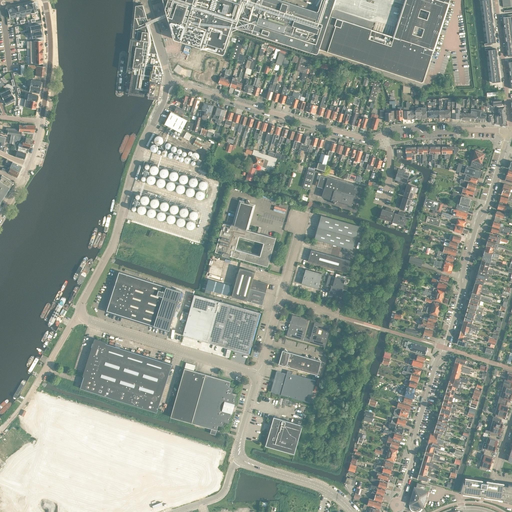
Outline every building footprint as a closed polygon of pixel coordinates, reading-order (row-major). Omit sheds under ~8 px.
[(162,0),(163,1),(167,15),(174,39),(192,45),(223,55),(229,35),(230,36),(232,27),(238,29),(309,52),(312,52),(316,54),(317,54),(317,53),(318,53),(318,51),(319,50),(320,50),(320,49),(321,49),(421,82),(422,82),(423,81),(423,80),(433,50),(449,2),(449,0),(412,0),(409,8),(406,7),(405,7),(404,7),(403,7),(403,8),(402,12),(403,14),(402,18),(401,18),(400,18),(399,19),(394,35),(391,46),(390,45),(389,45),(370,39),(372,32),(372,31),(372,30),(371,29),(332,16),(331,17),(328,16),(328,17),(328,18),(327,18),(327,19),(326,19),(325,19),(324,19),(324,18),(323,18),(323,17),(323,16),(323,15),(313,10),(312,10),(300,15),(298,11),(300,10),(301,10),(302,10),(302,9),(302,8),(302,7),(301,7),(296,5),(295,5),(294,6),(288,5),(288,2),(283,0),(281,0),(162,0)] [(33,2),(28,3),(31,13),(31,15),(37,14),(34,2),(33,2)] [(163,73),(156,49),(143,5),(135,5),(128,51),(129,51),(126,71),(128,72),(125,91),(130,91),(130,93),(140,96),(148,97),(159,99),(163,73)] [(15,7),(13,7),(15,17),(21,15),(18,6),(15,6),(15,7)] [(29,32),(28,32),(28,33),(41,30),(40,26),(40,25),(28,26),(29,32)] [(41,30),(28,33),(29,38),(42,36),(41,30)] [(242,39),(242,37),(239,36),(238,38),(232,57),(238,59),(244,39),(242,39)] [(42,40),(29,41),(30,48),(42,48),(42,40)] [(279,52),(275,65),(281,67),(285,54),(279,52)] [(42,56),(30,56),(30,64),(42,63),(42,56)] [(304,82),(306,80),(312,62),(312,61),(301,58),(299,57),(297,63),(295,70),(297,70),(297,71),(303,72),(301,77),(303,78),(301,80),(304,82)] [(178,58),(175,69),(185,72),(188,60),(178,58)] [(194,75),(197,64),(190,62),(187,73),(194,75)] [(28,65),(28,68),(36,69),(35,75),(43,76),(44,76),(45,67),(36,66),(28,65)] [(336,74),(338,68),(332,66),(330,72),(336,74)] [(197,69),(195,77),(208,79),(209,71),(197,69)] [(226,69),(224,74),(224,76),(223,78),(220,77),(218,83),(224,85),(228,69),(226,69)] [(210,74),(208,80),(216,82),(218,77),(210,74)] [(233,76),(232,80),(230,87),(235,88),(239,77),(235,76),(235,77),(233,76)] [(271,100),(274,92),(276,83),(277,80),(278,78),(278,77),(275,76),(274,80),(273,84),(271,91),(268,90),(266,98),(267,98),(267,99),(268,99),(269,99),(271,100)] [(250,84),(247,92),(251,93),(256,78),(254,77),(252,85),(250,84)] [(28,79),(27,85),(40,87),(41,81),(28,79)] [(375,101),(378,91),(379,91),(380,89),(378,89),(380,84),(379,84),(380,82),(377,81),(377,83),(374,82),(374,83),(371,83),(371,85),(373,86),(369,99),(375,101)] [(276,102),(277,101),(278,102),(280,94),(277,93),(280,84),(277,83),(275,92),(272,100),(275,101),(276,102)] [(27,85),(26,91),(39,93),(40,88),(40,87),(27,85)] [(284,86),(283,88),(281,94),(279,102),(281,103),(283,104),(284,103),(284,104),(287,96),(284,95),(286,88),(285,87),(284,86)] [(10,89),(0,94),(3,99),(13,94),(10,89)] [(25,99),(37,101),(38,95),(28,93),(26,99),(25,99)] [(13,94),(3,99),(5,105),(16,99),(13,94)] [(177,106),(174,112),(183,116),(183,115),(185,111),(187,105),(186,104),(189,96),(186,95),(186,94),(183,94),(182,95),(180,94),(179,98),(181,99),(180,101),(180,102),(184,103),(182,109),(177,106)] [(310,112),(316,94),(316,95),(313,94),(312,96),(310,103),(307,102),(305,110),(306,110),(306,111),(310,112)] [(296,107),(299,100),(300,100),(301,96),(297,95),(296,99),(288,96),(286,102),(291,104),(291,106),(296,107)] [(188,112),(190,104),(192,105),(194,98),(190,96),(186,108),(185,112),(188,112)] [(325,108),(326,105),(324,104),(326,97),(323,96),(317,114),(323,116),(325,108)] [(496,100),(487,101),(487,107),(504,105),(504,99),(503,100),(503,96),(495,97),(496,100)] [(25,99),(23,106),(35,109),(37,101),(25,99)] [(193,115),(193,112),(195,107),(197,108),(200,100),(195,99),(193,106),(191,112),(190,114),(193,115)] [(305,102),(300,100),(297,108),(303,110),(305,102)] [(451,102),(452,118),(459,119),(460,105),(460,102),(451,102)] [(203,120),(204,120),(206,121),(207,115),(210,116),(211,115),(213,106),(208,104),(204,118),(203,120)] [(329,118),(333,106),(331,105),(329,109),(326,108),(324,116),(325,116),(325,117),(326,117),(327,117),(329,118)] [(338,121),(339,121),(341,121),(346,107),(343,106),(341,113),(338,112),(336,120),(337,120),(337,121),(338,121)] [(499,114),(496,114),(493,115),(494,123),(505,125),(506,124),(504,106),(497,107),(497,112),(498,112),(499,114)] [(215,122),(217,123),(218,120),(221,109),(216,107),(214,114),(213,118),(216,119),(215,122)] [(337,112),(338,112),(339,107),(336,107),(335,111),(332,110),(330,118),(331,118),(331,119),(332,119),(333,119),(335,120),(337,112)] [(404,119),(409,119),(415,118),(415,111),(409,111),(409,110),(406,111),(406,107),(403,108),(404,119)] [(218,120),(220,120),(221,117),(224,117),(227,110),(221,109),(218,120)] [(348,109),(346,109),(342,122),(344,122),(344,123),(347,124),(347,123),(351,112),(348,111),(348,109)] [(356,112),(356,109),(354,109),(353,114),(350,124),(354,125),(358,113),(356,112)] [(391,112),(385,112),(385,121),(392,121),(392,119),(395,119),(394,110),(391,110),(391,112)] [(225,124),(228,125),(230,126),(232,121),(231,120),(233,113),(229,111),(226,119),(225,124)] [(164,124),(181,132),(187,120),(188,120),(189,117),(183,115),(183,116),(182,117),(171,112),(164,124)] [(235,113),(232,123),(231,126),(234,127),(235,124),(235,122),(239,123),(241,115),(235,113)] [(372,113),(370,118),(373,119),(371,128),(376,129),(379,119),(377,118),(378,115),(372,113)] [(362,119),(362,120),(363,120),(363,117),(364,115),(362,114),(360,118),(358,118),(355,125),(360,127),(362,119)] [(239,132),(241,128),(242,126),(245,127),(248,117),(242,115),(237,131),(239,132)] [(197,116),(195,124),(192,131),(200,134),(202,125),(199,124),(201,118),(197,116)] [(243,137),(245,138),(247,132),(249,127),(251,128),(254,119),(249,117),(245,131),(243,137)] [(257,128),(256,130),(253,138),(256,139),(258,133),(262,121),(256,120),(254,127),(257,128)] [(256,142),(259,143),(261,136),(262,131),(262,130),(265,131),(268,123),(262,121),(258,135),(257,139),(256,142)] [(185,130),(192,131),(195,124),(188,122),(187,123),(185,130)] [(270,124),(267,135),(265,140),(268,141),(270,135),(272,136),(273,133),(275,126),(274,125),(273,124),(272,125),(270,124)] [(34,132),(35,125),(19,125),(19,130),(17,130),(18,129),(17,128),(14,128),(14,130),(8,130),(7,134),(14,135),(20,136),(21,131),(23,131),(23,132),(24,132),(24,131),(34,132)] [(274,133),(274,135),(271,144),(273,144),(277,134),(280,135),(282,127),(277,126),(274,133)] [(286,137),(288,129),(283,128),(279,143),(281,144),(283,136),(286,137)] [(292,139),(295,131),(289,130),(285,142),(288,143),(289,138),(292,139)] [(213,138),(219,140),(221,133),(215,132),(213,138)] [(294,149),(297,140),(300,141),(303,134),(297,132),(295,140),(293,144),(292,148),(294,149)] [(304,134),(298,155),(300,155),(301,151),(302,150),(307,152),(310,145),(312,138),(309,138),(310,136),(309,136),(308,135),(307,134),(306,135),(304,134)] [(20,136),(14,135),(14,139),(21,141),(20,143),(22,144),(21,147),(29,149),(29,148),(30,146),(30,143),(31,143),(32,139),(20,136)] [(155,137),(154,139),(154,141),(155,143),(157,144),(159,144),(161,144),(162,143),(163,141),(163,139),(162,137),(161,135),(159,135),(157,136),(155,137)] [(312,148),(313,145),(316,146),(318,138),(313,136),(310,144),(311,144),(308,153),(311,154),(313,148),(312,148)] [(199,149),(203,142),(196,138),(192,145),(199,149)] [(318,151),(320,146),(321,147),(324,140),(319,138),(317,146),(315,152),(318,153),(318,151)] [(331,142),(330,145),(329,150),(328,155),(327,159),(329,160),(332,151),(334,151),(337,144),(331,142)] [(341,154),(344,146),(338,144),(335,152),(339,153),(338,157),(341,158),(342,154),(341,154)] [(341,158),(341,160),(343,161),(344,159),(346,155),(348,155),(350,148),(345,146),(342,154),(343,154),(341,158)] [(359,163),(360,159),(363,151),(362,151),(360,150),(360,151),(358,150),(354,162),(359,163)] [(470,166),(476,167),(481,169),(482,165),(480,165),(481,162),(483,157),(485,157),(485,154),(484,154),(484,153),(475,150),(472,160),(471,162),(470,166)] [(16,151),(15,156),(24,159),(26,153),(16,151)] [(363,164),(364,162),(364,160),(367,161),(369,154),(364,152),(360,163),(363,164)] [(324,170),(327,159),(328,155),(321,153),(318,164),(316,168),(324,170)] [(368,171),(369,168),(370,164),(373,165),(376,157),(370,155),(368,163),(367,165),(366,168),(365,170),(368,171)] [(268,160),(265,159),(256,156),(256,157),(253,156),(251,161),(254,162),(254,163),(266,167),(268,160)] [(11,164),(9,167),(19,172),(21,166),(7,159),(5,161),(11,164)] [(380,168),(382,160),(376,159),(373,171),(375,172),(376,168),(376,167),(380,168)] [(470,167),(470,166),(458,163),(456,171),(459,172),(466,174),(469,175),(479,177),(481,170),(470,167)] [(150,167),(149,169),(149,171),(150,173),(152,174),(154,174),(156,174),(158,172),(158,171),(158,168),(157,167),(156,165),(154,165),(152,165),(150,167)] [(249,166),(246,179),(252,180),(255,168),(249,166)] [(6,172),(16,177),(18,172),(8,167),(7,170),(2,168),(1,170),(6,172)] [(160,170),(159,172),(159,174),(160,176),(162,177),(164,177),(166,177),(167,175),(168,173),(168,171),(167,170),(166,168),(163,168),(161,168),(160,170)] [(302,187),(310,189),(316,171),(307,168),(302,187)] [(170,173),(169,175),(169,177),(170,179),(172,180),(174,180),(176,180),(177,178),(178,177),(178,175),(177,173),(175,171),(173,171),(171,171),(170,173)] [(464,180),(468,181),(476,183),(476,182),(477,182),(477,181),(478,178),(466,175),(466,174),(459,172),(459,175),(465,177),(464,180)] [(180,176),(179,178),(179,180),(180,182),(181,183),(183,183),(185,183),(187,181),(188,180),(188,178),(187,176),(185,174),(183,174),(181,174),(180,176)] [(0,177),(0,202),(14,181),(13,181),(13,182),(1,175),(0,177)] [(147,177),(146,178),(146,180),(147,182),(149,184),(151,184),(153,184),(155,182),(155,180),(155,178),(154,176),(153,175),(151,175),(149,175),(147,177)] [(322,197),(332,200),(331,202),(333,203),(334,203),(335,204),(335,203),(336,203),(336,201),(351,206),(355,207),(357,202),(361,188),(320,175),(317,185),(325,187),(322,197)] [(189,179),(188,181),(188,183),(189,185),(191,186),(193,186),(195,186),(196,185),(197,183),(198,181),(197,180),(196,178),(194,177),(192,177),(190,178),(189,179)] [(157,180),(156,181),(156,184),(157,185),(159,187),(161,187),(163,187),(164,185),(165,183),(165,181),(164,179),(162,178),(160,178),(158,178),(157,180)] [(460,182),(467,185),(466,187),(474,190),(474,189),(475,189),(475,188),(475,187),(476,185),(468,182),(468,181),(461,179),(460,182)] [(199,182),(198,184),(198,186),(199,188),(201,189),(203,189),(205,189),(207,188),(207,186),(207,184),(206,182),(205,181),(203,180),(201,181),(199,182)] [(167,183),(166,184),(166,186),(167,188),(168,190),(170,190),(172,190),(174,188),(175,186),(175,184),(174,182),(172,181),(170,181),(168,181),(167,183)] [(176,186),(176,188),(176,189),(176,191),(178,192),(180,193),(182,193),(183,192),(184,190),(185,188),(184,187),(183,185),(182,184),(180,184),(178,184),(176,186)] [(186,189),(185,191),(185,193),(186,194),(188,196),(189,196),(191,196),(193,195),(194,193),(194,191),(194,190),(193,188),(191,187),(189,187),(187,187),(186,189)] [(461,193),(464,194),(472,196),(473,195),(473,194),(474,191),(463,188),(461,193)] [(501,195),(508,197),(508,198),(511,198),(511,191),(510,191),(503,189),(502,192),(501,192),(501,193),(501,194),(501,195)] [(196,192),(195,194),(195,196),(196,198),(198,199),(200,199),(202,199),(203,198),(204,196),(204,194),(203,192),(202,191),(200,190),(198,191),(196,192)] [(462,194),(453,191),(452,195),(459,197),(456,207),(468,210),(469,206),(470,206),(471,206),(471,204),(471,203),(471,200),(470,199),(461,196),(462,194)] [(141,197),(140,199),(140,201),(141,203),(143,204),(145,204),(147,204),(148,202),(149,201),(149,198),(148,197),(147,195),(145,195),(142,195),(141,197)] [(506,204),(507,201),(511,202),(511,198),(508,198),(501,196),(500,198),(499,199),(499,200),(499,201),(499,202),(506,204)] [(151,200),(150,202),(150,204),(151,206),(152,207),(154,207),(156,207),(158,205),(159,204),(159,201),(158,200),(156,198),(154,198),(152,198),(151,200)] [(432,209),(436,210),(439,202),(426,198),(423,206),(432,209)] [(246,200),(246,201),(245,203),(240,202),(236,216),(234,225),(233,224),(232,224),(231,224),(230,225),(224,223),(223,223),(215,251),(216,251),(222,253),(222,254),(223,255),(225,256),(226,254),(266,266),(267,266),(268,265),(276,239),(275,238),(275,237),(246,229),(253,205),(248,204),(249,202),(249,201),(249,200),(248,200),(247,200),(246,200)] [(161,203),(160,205),(160,207),(161,209),(162,210),(164,210),(166,210),(168,209),(169,207),(169,205),(168,203),(166,201),(164,201),(162,202),(161,203)] [(170,206),(169,208),(170,210),(170,212),(172,213),(174,213),(176,213),(178,211),(179,210),(179,208),(178,206),(176,204),(174,204),(172,204),(170,206)] [(138,207),(137,208),(137,210),(138,212),(140,214),(142,214),(144,214),(145,212),(146,210),(146,208),(145,206),(144,205),(142,205),(140,205),(138,207)] [(180,209),(179,211),(179,213),(180,215),(182,216),(183,216),(185,216),(187,215),(188,213),(188,211),(188,210),(187,208),(185,207),(183,207),(181,208),(180,209)] [(148,210),(147,212),(147,214),(148,215),(149,217),(151,217),(153,217),(155,215),(156,213),(156,211),(155,209),(153,208),(151,208),(149,208),(148,210)] [(442,212),(436,210),(432,209),(430,213),(435,214),(436,213),(441,215),(441,216),(450,219),(451,218),(454,219),(454,220),(457,221),(456,224),(464,226),(465,221),(465,219),(457,216),(452,215),(442,212)] [(453,212),(452,215),(457,216),(465,219),(466,219),(466,218),(467,218),(467,217),(467,216),(468,213),(454,209),(452,209),(451,212),(453,212)] [(190,212),(189,214),(189,216),(190,218),(192,219),(194,220),(196,219),(197,218),(198,216),(198,214),(197,212),(196,211),(194,210),(192,211),(190,212)] [(157,213),(156,214),(156,217),(157,218),(159,220),(161,220),(163,220),(165,218),(166,216),(165,214),(165,212),(163,211),(161,211),(159,211),(157,213)] [(167,216),(166,218),(166,219),(167,221),(169,223),(170,223),(172,223),(174,222),(175,220),(176,218),(175,217),(174,215),(172,214),(170,214),(169,214),(167,216)] [(421,214),(420,216),(419,220),(440,226),(441,223),(444,224),(445,221),(442,220),(429,216),(427,216),(421,214)] [(321,215),(318,227),(356,237),(359,225),(321,215)] [(177,219),(176,221),(176,223),(177,224),(178,226),(180,226),(182,226),(184,225),(185,223),(185,221),(185,220),(184,218),(182,217),(180,217),(178,218),(177,219)] [(187,222),(186,224),(186,226),(187,228),(189,229),(191,230),(193,229),(194,228),(195,226),(195,224),(194,222),(192,221),(190,220),(188,221),(187,222)] [(511,229),(500,226),(500,223),(493,221),(492,227),(499,229),(507,232),(510,233),(511,229)] [(450,226),(455,228),(454,231),(461,233),(462,232),(463,230),(463,227),(451,223),(450,226)] [(126,242),(141,246),(145,232),(131,227),(126,242)] [(318,227),(314,239),(353,250),(356,237),(318,227)] [(440,241),(444,242),(443,245),(448,246),(456,248),(456,247),(458,247),(456,245),(457,243),(444,239),(441,238),(440,241)] [(438,250),(443,251),(455,255),(456,252),(457,251),(456,250),(457,249),(440,244),(438,250)] [(494,250),(494,251),(493,251),(494,248),(486,246),(484,250),(498,254),(498,252),(494,250)] [(308,261),(312,262),(347,272),(350,260),(311,249),(308,261)] [(496,259),(497,256),(499,257),(500,255),(498,254),(484,250),(483,255),(491,257),(496,259)] [(438,251),(436,257),(453,262),(455,256),(447,254),(447,253),(438,251)] [(89,254),(88,252),(86,253),(84,255),(76,272),(75,275),(77,276),(79,274),(89,257),(89,254)] [(490,259),(491,257),(483,255),(482,259),(495,263),(496,261),(490,259)] [(89,258),(78,278),(79,282),(82,281),(93,260),(93,257),(91,256),(89,258)] [(212,256),(210,264),(222,268),(224,259),(212,256)] [(408,263),(413,265),(421,267),(423,260),(415,258),(410,257),(408,263)] [(450,273),(451,270),(452,267),(451,267),(452,266),(453,264),(452,263),(453,263),(444,260),(444,263),(435,260),(433,265),(442,268),(441,271),(450,273)] [(480,264),(479,269),(492,272),(498,274),(499,272),(488,269),(488,266),(480,264)] [(232,296),(262,305),(268,284),(253,279),(255,272),(240,267),(232,296)] [(302,284),(312,287),(318,289),(322,275),(306,270),(302,284)] [(169,330),(182,290),(120,271),(107,310),(169,330)] [(292,286),(297,287),(301,272),(297,271),(292,286)] [(440,276),(439,280),(447,282),(447,281),(448,281),(448,280),(448,279),(449,276),(441,274),(441,273),(437,272),(436,275),(440,276)] [(478,273),(476,278),(493,283),(493,280),(488,279),(489,276),(478,273)] [(326,286),(331,287),(330,292),(340,295),(342,288),(347,290),(349,280),(329,274),(326,286)] [(233,285),(209,279),(205,292),(210,294),(212,290),(230,295),(233,285)] [(438,283),(437,287),(445,289),(446,288),(446,287),(447,283),(437,281),(437,283),(438,283)] [(475,283),(474,287),(487,291),(488,289),(482,287),(483,285),(475,283)] [(426,289),(425,291),(443,296),(444,294),(444,293),(445,292),(444,291),(445,291),(434,287),(433,291),(429,290),(426,289)] [(428,294),(431,295),(430,298),(434,299),(441,302),(442,301),(443,299),(442,299),(443,296),(425,291),(423,291),(422,294),(427,295),(428,294)] [(472,292),(471,296),(471,297),(479,299),(486,301),(487,298),(480,296),(480,294),(472,292)] [(194,294),(187,321),(183,334),(248,353),(260,313),(194,294)] [(432,304),(432,307),(431,307),(439,309),(440,309),(440,307),(441,304),(432,301),(432,300),(426,298),(425,301),(431,303),(431,304),(432,304)] [(54,322),(65,303),(61,301),(50,320),(54,322)] [(483,309),(480,308),(479,306),(479,305),(469,302),(468,307),(481,311),(482,311),(483,309)] [(69,305),(65,303),(53,324),(58,326),(69,305)] [(439,309),(431,307),(428,306),(426,312),(437,315),(438,312),(439,312),(439,311),(439,310),(439,309)] [(437,317),(428,314),(425,313),(420,312),(417,311),(417,314),(424,316),(428,317),(427,319),(435,322),(435,321),(436,321),(437,320),(436,319),(437,317)] [(467,311),(465,316),(480,320),(481,318),(476,316),(476,314),(475,314),(467,311)] [(331,326),(315,321),(310,339),(303,337),(309,319),(292,315),(286,336),(303,341),(303,340),(309,342),(325,347),(331,326)] [(421,324),(426,326),(433,328),(434,327),(435,326),(434,325),(435,323),(427,321),(420,319),(420,321),(422,321),(421,324)] [(463,325),(475,329),(478,329),(478,327),(471,325),(472,323),(464,321),(463,325)] [(428,328),(418,325),(417,328),(424,330),(423,334),(431,336),(433,330),(428,329),(428,328)] [(461,330),(460,334),(473,338),(473,337),(471,337),(472,333),(469,332),(461,330)] [(54,333),(50,331),(46,339),(43,344),(41,348),(45,350),(54,333)] [(96,340),(83,378),(80,388),(157,412),(172,364),(96,340)] [(408,341),(407,342),(405,342),(404,346),(407,347),(407,349),(425,354),(426,352),(427,352),(428,350),(427,349),(428,347),(408,341)] [(282,350),(282,351),(279,364),(286,366),(317,375),(321,361),(318,358),(317,360),(312,356),(309,359),(306,355),(304,356),(282,350)] [(425,356),(417,354),(415,353),(413,359),(423,362),(424,360),(425,359),(425,358),(425,357),(425,356)] [(30,375),(41,358),(37,355),(26,373),(30,375)] [(409,361),(415,363),(414,366),(422,368),(422,367),(423,365),(422,365),(423,362),(413,359),(410,358),(409,361)] [(470,362),(465,360),(456,358),(455,362),(463,365),(468,366),(470,362)] [(462,367),(463,365),(455,362),(454,367),(470,372),(470,369),(462,367)] [(407,371),(412,373),(420,375),(420,374),(421,373),(420,372),(421,370),(408,366),(407,371)] [(212,374),(211,376),(184,368),(170,416),(211,428),(210,433),(215,434),(218,425),(223,426),(224,421),(229,423),(230,418),(234,411),(232,410),(233,406),(235,406),(236,398),(237,393),(232,392),(234,387),(229,386),(230,381),(215,377),(216,375),(212,374)] [(411,376),(410,380),(417,382),(417,381),(418,381),(418,379),(419,376),(411,374),(412,373),(403,370),(402,373),(404,374),(411,376)] [(286,374),(276,371),(271,392),(289,397),(309,402),(315,380),(296,375),(296,373),(292,372),(287,371),(286,374)] [(504,379),(503,382),(511,384),(511,383),(511,372),(507,371),(505,379),(504,379)] [(460,379),(451,376),(449,381),(457,383),(458,383),(462,384),(465,385),(465,383),(467,383),(467,381),(461,379),(460,379)] [(408,382),(409,383),(408,386),(415,388),(416,387),(417,386),(416,385),(417,383),(410,381),(410,380),(409,379),(405,378),(405,381),(408,382)] [(27,382),(23,379),(12,398),(16,401),(27,382)] [(457,383),(449,381),(448,385),(457,388),(460,388),(463,389),(463,388),(461,387),(462,384),(458,383),(457,383)] [(511,384),(503,382),(502,385),(503,385),(501,391),(511,394),(511,392),(511,387),(511,384)] [(457,388),(448,385),(446,392),(454,395),(454,394),(455,390),(459,391),(460,388),(457,388)] [(406,389),(406,391),(400,389),(398,394),(412,398),(413,397),(414,396),(413,396),(414,392),(415,389),(407,387),(406,389)] [(511,394),(501,391),(500,396),(499,396),(498,399),(506,402),(507,399),(510,399),(511,394)] [(454,395),(446,392),(444,399),(452,402),(453,397),(462,400),(463,397),(454,394),(454,395)] [(400,398),(404,399),(403,402),(410,404),(411,403),(412,402),(411,401),(412,399),(404,396),(405,396),(401,395),(400,398)] [(506,402),(498,399),(497,402),(498,403),(496,408),(506,411),(508,405),(506,405),(506,402)] [(398,403),(397,407),(409,410),(410,409),(410,408),(410,407),(410,405),(403,403),(403,402),(396,400),(396,402),(398,403)] [(455,404),(451,403),(443,400),(442,405),(456,409),(456,407),(455,407),(455,404)] [(455,411),(456,409),(442,405),(441,409),(450,412),(453,413),(453,411),(455,411)] [(401,408),(397,407),(396,409),(395,409),(393,414),(394,414),(395,415),(394,416),(398,418),(398,417),(405,419),(406,417),(407,417),(407,416),(408,416),(408,414),(409,411),(401,409),(401,408)] [(505,417),(506,411),(496,408),(495,414),(496,414),(495,417),(501,419),(502,416),(505,417)] [(491,425),(501,428),(503,423),(500,422),(501,419),(495,417),(493,416),(492,420),(493,420),(491,425)] [(274,417),(266,445),(294,454),(303,425),(274,417)] [(397,422),(390,420),(389,422),(396,424),(397,423),(404,425),(405,423),(406,423),(406,421),(406,420),(405,419),(398,417),(398,418),(397,422)] [(449,427),(450,426),(450,425),(445,423),(446,421),(438,419),(436,423),(448,426),(448,427),(449,427)] [(389,422),(389,423),(388,426),(394,428),(393,432),(394,432),(402,434),(402,433),(403,433),(403,431),(404,427),(396,425),(396,424),(389,422)] [(490,431),(490,434),(496,436),(497,433),(499,434),(501,428),(491,425),(489,431),(490,431)] [(435,428),(434,432),(448,436),(448,435),(445,434),(446,431),(435,428)] [(388,438),(395,440),(395,439),(400,440),(401,439),(401,438),(401,437),(401,435),(394,433),(394,432),(393,432),(390,430),(384,429),(383,432),(389,434),(388,437),(388,438)] [(495,439),(496,436),(490,434),(488,433),(487,437),(486,442),(496,445),(498,440),(495,439)] [(388,438),(386,445),(397,448),(398,448),(398,447),(399,445),(398,445),(399,443),(395,441),(395,440),(388,438)] [(428,440),(427,445),(440,449),(441,447),(437,446),(438,444),(428,440)] [(496,445),(486,442),(484,448),(485,448),(484,451),(491,453),(492,450),(494,451),(496,445)] [(389,447),(388,450),(381,448),(380,450),(395,455),(397,449),(389,447)] [(375,449),(374,452),(382,454),(382,453),(387,455),(386,458),(393,461),(395,455),(380,450),(375,449)] [(433,455),(433,452),(425,450),(424,454),(437,458),(437,456),(433,455)] [(491,453),(484,451),(483,454),(482,454),(481,460),(491,463),(492,457),(490,456),(491,453)] [(430,463),(431,461),(423,459),(421,464),(432,467),(438,468),(439,466),(430,463)] [(384,460),(382,466),(383,466),(391,468),(393,463),(384,460)] [(479,465),(480,466),(479,469),(485,470),(486,467),(489,468),(491,463),(481,460),(479,465)] [(376,467),(379,468),(378,472),(382,473),(390,475),(391,469),(383,467),(383,466),(382,466),(380,465),(377,465),(376,467)] [(437,476),(430,474),(431,471),(420,468),(419,473),(429,476),(437,478),(437,476)] [(374,474),(381,476),(380,480),(388,482),(389,476),(381,474),(382,473),(378,472),(374,471),(374,474)] [(419,473),(417,478),(427,481),(429,476),(419,473)] [(379,483),(378,486),(385,489),(387,483),(379,481),(380,480),(371,477),(370,480),(373,481),(379,483)] [(511,484),(508,484),(508,485),(503,485),(503,484),(487,481),(486,482),(482,482),(482,480),(465,478),(465,483),(463,483),(464,483),(463,483),(460,492),(461,492),(463,492),(463,493),(480,496),(480,494),(485,495),(484,496),(501,499),(501,497),(506,498),(506,499),(511,500),(511,484)] [(430,486),(431,486),(417,482),(416,487),(414,487),(410,503),(411,504),(410,505),(410,506),(410,507),(411,507),(411,508),(411,509),(412,509),(412,510),(413,510),(413,511),(414,511),(415,511),(416,511),(417,511),(418,511),(419,511),(420,510),(420,509),(421,509),(421,508),(421,507),(423,507),(425,500),(426,500),(426,498),(425,498),(427,491),(426,490),(428,485),(430,486)] [(377,489),(376,493),(383,495),(385,489),(376,487),(377,486),(371,484),(370,488),(377,489)] [(371,495),(372,495),(371,499),(373,499),(381,502),(382,501),(383,499),(382,499),(383,496),(375,494),(376,493),(371,492),(371,495)] [(369,501),(368,501),(367,505),(369,505),(372,506),(380,508),(380,507),(381,506),(380,505),(381,503),(372,500),(373,499),(371,499),(369,499),(369,501)]
